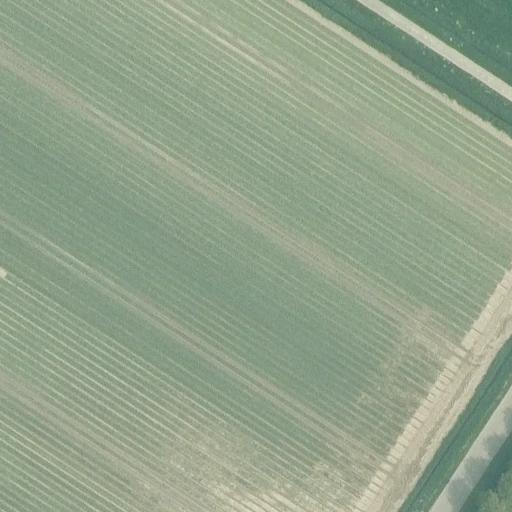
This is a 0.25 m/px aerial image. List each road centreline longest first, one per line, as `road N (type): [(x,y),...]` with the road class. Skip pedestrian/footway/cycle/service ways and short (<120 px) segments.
road 1 (track): [(365,0),(511,95)]
road 2 (unclassified): [(443,511),(511,408)]
